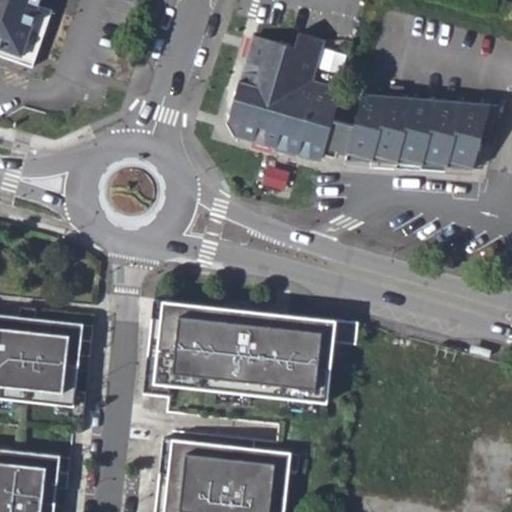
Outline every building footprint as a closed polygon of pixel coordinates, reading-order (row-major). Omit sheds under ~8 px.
[(0,0),(0,55),(34,67),(54,9),(40,4),(41,0),(0,0)] [(240,120),(237,131),(252,136),(276,143),(298,150),(322,157),(323,153),(333,116),(342,87),(318,81),(312,79),(324,38),(299,31),(294,44),(284,42),(255,33),(241,78),(239,86),(236,88),(233,96),(228,117),(240,120)] [(334,156),(336,149),(344,152),(372,159),(373,154),(398,161),(400,157),(422,163),(424,158),(447,165),(449,160),(472,167),(486,115),(493,117),(496,105),(489,103),(490,101),(464,99),(439,97),(415,95),(389,93),(363,91),(353,122),(333,116),(323,153),(334,156)] [(229,121),(237,131),(240,120),(228,117),(229,121)] [(286,187),(292,172),(270,163),(264,178),(286,187)] [(362,322),(170,302),(162,383),(335,401),(341,342),(359,343),(362,322)] [(83,322),(0,313),(0,397),(73,405),(83,322)] [(494,349),(475,343),(472,352),(492,357),(493,353),(494,349)] [(391,390),(369,476),(453,498),(475,412),(391,390)] [(288,511),(296,450),(175,437),(167,511),(288,511)] [(52,511),(59,455),(0,448),(0,511),(52,511)]
